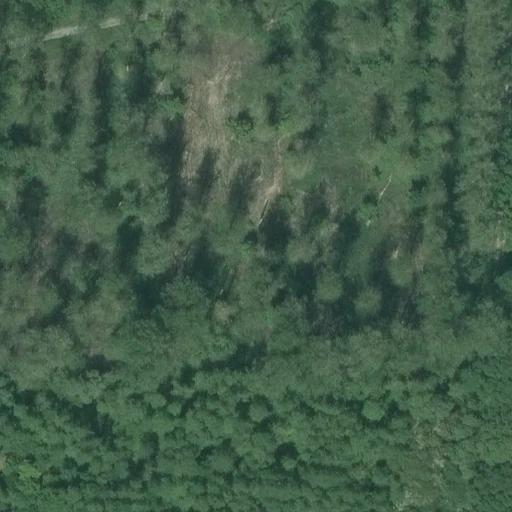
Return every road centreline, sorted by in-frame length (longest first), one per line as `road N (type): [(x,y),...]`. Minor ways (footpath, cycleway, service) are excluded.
road 1 (track): [(509,0),(492,511)]
road 2 (track): [(0,51),(235,0)]
